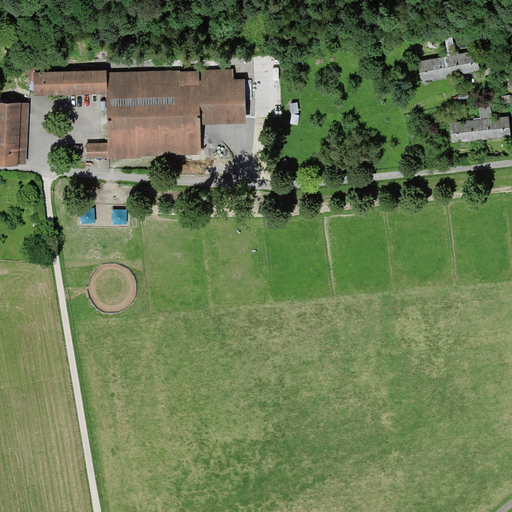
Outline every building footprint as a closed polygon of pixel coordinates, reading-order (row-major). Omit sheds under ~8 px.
[(446,54),(418,60),(422,79),(479,68),(476,49),(457,52),(454,37),(443,39),(446,54)] [(105,72),(105,67),(45,70),(45,67),(30,67),(30,74),(35,74),(36,91),(106,88),(105,72)] [(88,143),(88,155),(143,153),(143,149),(199,146),(198,120),(244,118),(243,78),(197,80),(196,69),(105,72),(106,88),(108,142),(88,143)] [(28,101),(0,99),(0,160),(17,161),(19,142),(26,143),(28,101)] [(479,118),(451,121),(453,140),(510,134),(508,114),(491,116),(490,101),(477,103),(479,118)]
